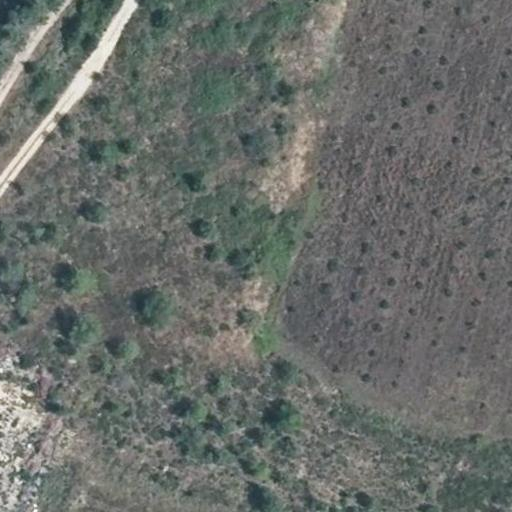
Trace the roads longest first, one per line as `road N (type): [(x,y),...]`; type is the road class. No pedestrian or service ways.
road 1 (track): [(137,0),(0,197)]
road 2 (track): [(80,0),(0,119)]
